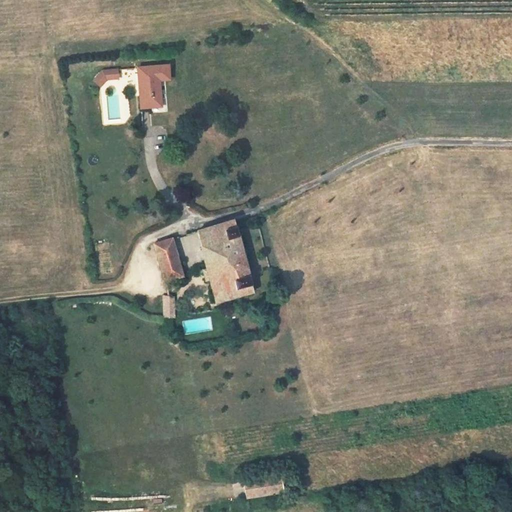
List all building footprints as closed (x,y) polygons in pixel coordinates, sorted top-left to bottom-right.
[(136,66),(140,108),(158,107),(155,80),(169,79),(167,64),(136,66)] [(93,81),(100,87),(106,80),(117,79),(117,70),(102,71),(93,81)] [(251,292),(234,224),(213,229),(195,233),(212,302),(251,292)] [(181,257),(177,241),(154,246),(157,263),(163,280),(180,278),(175,259),(181,257)] [(163,295),(163,319),(174,319),(174,295),(163,295)] [(245,499),(283,494),(280,475),(242,481),(245,499)]
